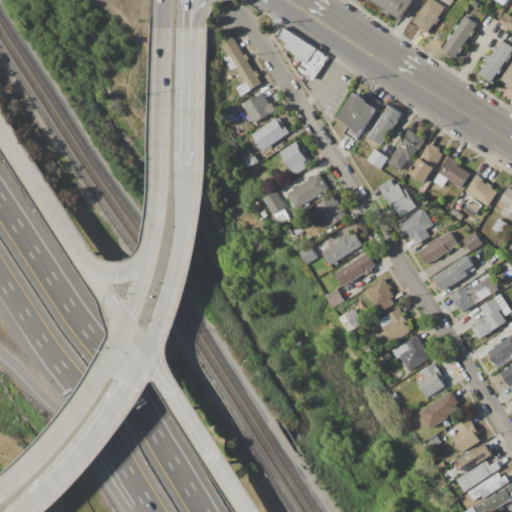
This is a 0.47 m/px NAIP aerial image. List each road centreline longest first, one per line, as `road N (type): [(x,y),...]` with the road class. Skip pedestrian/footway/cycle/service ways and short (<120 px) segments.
road 1 (residential): [(233,16),(251,25),(511,437)]
road 2 (motorway): [(188,492),(0,202)]
road 3 (tertiary): [(163,28),(158,198),(126,325)]
road 4 (motorway): [(0,278),(152,511)]
road 5 (tertiary): [(126,325),(87,398),(0,493)]
road 6 (motorway): [(0,352),(127,511)]
road 7 (motorway): [(247,511),(144,351)]
road 8 (tertiary): [(41,493),(91,437),(144,351)]
road 9 (secondary): [(268,0),(380,73),(411,79)]
road 10 (motorway): [(82,257),(0,130)]
road 11 (tertiary): [(186,167),(189,28)]
road 12 (secondary): [(411,79),(398,55),(311,0)]
road 13 (tertiary): [(144,351),(180,232)]
road 14 (secondary): [(511,145),(411,79)]
